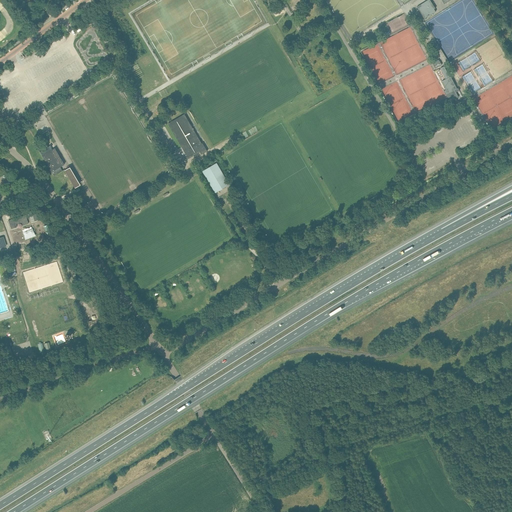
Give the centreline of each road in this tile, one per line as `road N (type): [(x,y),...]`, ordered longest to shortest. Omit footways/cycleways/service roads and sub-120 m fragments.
road 1 (motorway): [(14,511),(392,274),(511,210)]
road 2 (motorway): [(442,231),(0,505)]
road 3 (unclassified): [(163,354),(511,143)]
road 4 (unclassified): [(157,345),(49,189),(0,142)]
road 5 (unclassified): [(0,399),(157,345)]
road 6 (unclassified): [(88,511),(214,435)]
